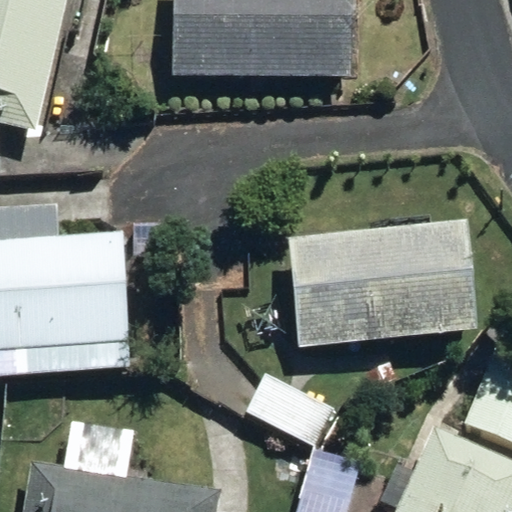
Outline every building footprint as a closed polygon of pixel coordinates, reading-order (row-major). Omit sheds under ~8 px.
[(0,0),(0,123),(43,134),(74,0),(0,0)] [(180,0),(180,75),(361,77),(361,0),(180,0)] [(0,210),(0,350),(136,344),(131,236),(67,239),(66,207),(0,210)] [(296,239),(305,347),(485,331),(475,223),(296,239)] [(511,343),(504,340),(470,427),(511,442),(511,343)] [(249,414),(318,448),(336,410),(268,377),(249,414)] [(401,511),(511,511),(511,461),(438,429),(401,511)] [(30,511),(223,511),(227,495),(38,465),(30,511)]
